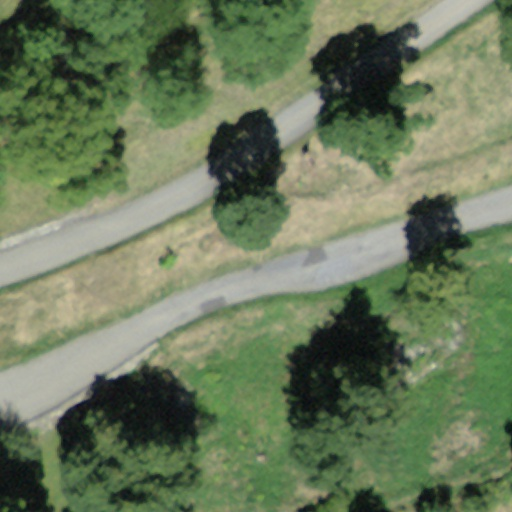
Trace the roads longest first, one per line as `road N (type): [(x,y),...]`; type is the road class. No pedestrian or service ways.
road 1 (unclassified): [(0,277),(168,211),(499,0)]
road 2 (unclassified): [(511,214),(226,297),(0,404)]
